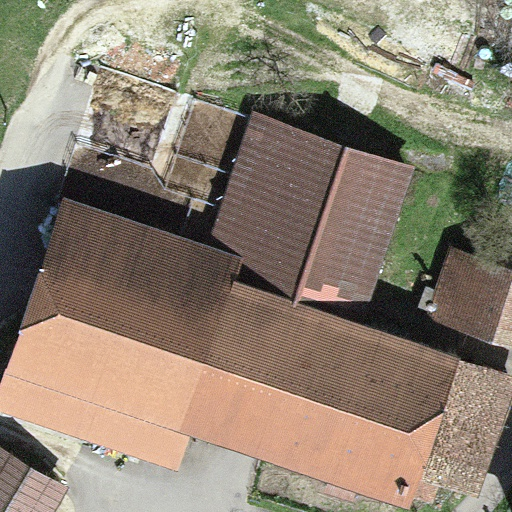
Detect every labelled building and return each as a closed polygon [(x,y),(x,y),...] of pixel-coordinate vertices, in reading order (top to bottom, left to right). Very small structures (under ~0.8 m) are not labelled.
[(221,278),(350,321),(401,169),(254,121),(214,242),(231,248),(221,278)] [(63,192),(0,379),(0,404),(176,463),(187,430),(171,425),(221,278),(231,248),(214,242),(63,192)] [(511,267),(457,249),(436,311),(511,335),(511,267)] [(350,321),(221,278),(171,425),(187,430),(397,500),(410,464),(447,353),(350,321)] [(447,353),(410,464),(472,485),(509,374),(447,353)] [(0,511),(46,511),(64,480),(0,444),(0,511)]
